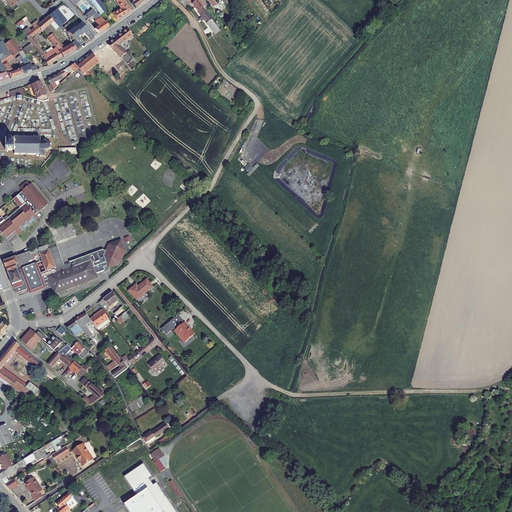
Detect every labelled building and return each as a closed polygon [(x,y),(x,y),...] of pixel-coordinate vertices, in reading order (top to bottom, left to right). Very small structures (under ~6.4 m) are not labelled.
[(84,0),(90,7),(91,5),(100,16),(105,11),(98,2),(99,1),(98,0),(84,0)] [(123,0),(115,0),(121,9),(114,13),(112,14),(116,21),(131,11),(123,0)] [(135,0),(131,3),(134,8),(145,0),(135,0)] [(208,0),(214,9),(218,6),(213,0),(208,0)] [(99,1),(98,2),(105,11),(106,10),(99,1)] [(208,23),(216,34),(221,30),(204,7),(201,4),(197,7),(201,13),(201,14),(208,24),(208,23)] [(89,10),(88,11),(92,16),(93,15),(96,20),(94,22),(98,27),(94,30),(98,34),(108,27),(91,8),(89,10)] [(66,21),(56,9),(48,16),(53,22),(58,28),(60,27),(66,21)] [(62,58),(76,49),(71,44),(63,49),(62,48),(65,46),(63,45),(61,46),(46,27),(50,24),(53,22),(48,16),(39,23),(36,26),(40,31),(41,32),(42,31),(46,35),(45,36),(58,52),(62,57),(62,58)] [(26,19),(25,17),(8,30),(10,32),(26,19)] [(40,31),(36,26),(33,28),(30,30),(24,35),(30,43),(32,46),(33,48),(46,67),(57,59),(52,50),(44,56),(37,45),(31,38),(38,33),(38,34),(41,32),(40,31)] [(128,29),(124,32),(129,39),(133,36),(128,29)] [(120,46),(129,39),(124,32),(108,44),(113,50),(133,71),(138,66),(120,46)] [(11,40),(4,45),(12,57),(18,52),(22,58),(24,57),(22,55),(20,51),(19,51),(11,40)] [(0,64),(9,79),(22,75),(20,69),(17,70),(16,67),(11,69),(7,62),(12,58),(12,57),(4,45),(1,41),(0,41),(0,51),(2,53),(0,54),(0,64)] [(30,43),(19,50),(20,51),(22,55),(33,48),(32,46),(30,43)] [(107,56),(113,50),(108,44),(94,55),(98,60),(106,54),(107,56)] [(100,63),(98,60),(94,55),(93,53),(77,66),(78,67),(88,79),(91,76),(88,72),(100,63)] [(22,58),(21,59),(26,66),(20,69),(22,75),(33,71),(30,66),(28,63),(24,57),(22,58)] [(0,82),(9,79),(0,64),(0,71),(0,72),(0,82)] [(53,83),(66,77),(63,70),(60,72),(60,73),(47,80),(51,87),(48,89),(50,93),(53,90),(56,88),(53,83)] [(30,88),(33,87),(36,99),(46,96),(45,91),(43,91),(41,83),(32,85),(30,85),(30,88)] [(12,150),(12,153),(40,154),(40,155),(35,155),(34,168),(41,168),(42,165),(48,159),(46,156),(46,150),(47,150),(47,151),(49,151),(48,150),(50,149),(51,149),(52,148),(50,148),(51,145),(52,144),(51,143),(50,144),(47,142),(46,140),(43,142),(41,142),(41,137),(12,137),(12,142),(8,142),(8,140),(7,140),(7,141),(5,142),(5,143),(7,143),(7,148),(5,148),(5,150),(7,150),(7,151),(8,151),(8,150),(12,150)] [(0,223),(0,233),(2,235),(3,233),(7,238),(16,230),(17,229),(20,233),(38,217),(35,213),(38,210),(39,210),(48,202),(30,183),(29,183),(26,180),(19,186),(22,190),(18,193),(25,202),(20,206),(4,220),(0,223)] [(74,201),(86,198),(85,192),(73,196),(74,201)] [(18,193),(13,198),(20,206),(25,202),(18,193)] [(106,251),(103,256),(56,275),(48,278),(49,282),(54,296),(97,280),(94,273),(103,270),(103,269),(107,267),(108,269),(119,265),(125,254),(120,242),(108,246),(106,251)] [(45,247),(37,250),(39,254),(38,255),(44,272),(45,273),(46,273),(48,278),(56,275),(54,270),(55,270),(48,251),(47,251),(45,247)] [(37,250),(28,253),(30,258),(38,255),(39,254),(37,250)] [(106,251),(55,270),(54,270),(56,275),(103,256),(106,251)] [(12,286),(13,291),(16,290),(22,288),(21,285),(21,283),(17,270),(28,266),(27,263),(31,261),(30,258),(28,253),(3,263),(11,286),(12,286)] [(28,266),(17,270),(21,283),(21,285),(22,288),(16,290),(17,294),(27,291),(29,294),(41,290),(44,289),(44,288),(44,287),(43,284),(49,282),(48,278),(46,273),(45,273),(44,272),(39,274),(35,264),(28,266)] [(132,289),(128,292),(136,302),(152,289),(146,282),(137,289),(134,292),(132,289)] [(111,295),(98,305),(102,310),(106,307),(107,310),(117,303),(111,295)] [(125,306),(114,315),(117,319),(115,320),(119,325),(127,319),(124,315),(129,311),(125,306)] [(108,319),(102,310),(98,313),(99,314),(90,320),(93,324),(98,331),(107,324),(105,321),(108,319)] [(90,320),(84,314),(73,321),(80,329),(81,331),(89,339),(91,336),(86,329),(93,324),(90,320)] [(184,324),(178,316),(161,330),(166,336),(172,331),(174,329),(176,331),(184,324)] [(73,321),(65,327),(71,334),(75,337),(81,331),(80,329),(73,321)] [(176,331),(174,332),(180,340),(182,340),(185,343),(195,335),(191,331),(190,332),(188,330),(189,329),(185,323),(184,324),(176,331)] [(30,332),(20,343),(30,352),(40,340),(34,336),(30,332)] [(53,338),(46,346),(53,351),(60,344),(53,338)] [(18,347),(13,343),(0,359),(0,361),(4,365),(14,353),(38,372),(40,370),(49,377),(51,374),(42,366),(41,367),(18,348),(18,347)] [(87,354),(76,344),(71,350),(66,345),(65,347),(57,355),(60,358),(63,359),(65,356),(68,353),(71,355),(73,353),(77,357),(79,355),(83,359),(87,354)] [(65,347),(63,345),(55,353),(56,354),(57,355),(65,347)] [(108,348),(104,351),(114,362),(107,366),(108,367),(107,368),(110,372),(117,366),(118,366),(121,363),(122,363),(108,348)] [(57,355),(56,354),(46,366),(51,369),(58,361),(67,369),(70,366),(69,365),(71,362),(65,356),(63,359),(60,358),(57,355)] [(159,356),(147,366),(154,374),(166,364),(159,356)] [(123,362),(122,363),(121,363),(123,365),(112,374),(115,378),(127,369),(128,368),(124,363),(123,362)] [(85,372),(74,363),(73,363),(71,366),(70,366),(67,369),(76,376),(77,374),(81,377),(85,372)] [(1,369),(0,367),(0,371),(33,397),(34,398),(38,392),(28,385),(26,388),(1,369)] [(33,397),(0,371),(0,379),(30,402),(33,397)] [(84,379),(79,385),(86,391),(87,391),(92,396),(86,401),(84,400),(83,401),(89,407),(104,397),(84,379)] [(146,389),(151,385),(147,381),(142,385),(146,389)] [(154,432),(143,439),(146,443),(159,435),(160,436),(169,430),(164,423),(153,431),(154,432)] [(467,425),(460,444),(467,446),(473,427),(467,425)] [(2,426),(0,426),(0,449),(12,444),(2,426)] [(166,436),(158,442),(161,445),(168,439),(166,436)] [(141,439),(107,461),(109,463),(119,456),(121,458),(144,443),(141,439)] [(82,446),(72,452),(75,458),(76,458),(79,462),(78,463),(81,468),(92,461),(82,446)] [(3,473),(0,474),(0,480),(1,482),(5,479),(35,461),(37,464),(42,461),(40,457),(41,456),(40,455),(47,451),(45,447),(13,467),(3,473)] [(64,448),(50,457),(54,464),(68,455),(64,448)] [(159,448),(151,454),(155,460),(153,461),(161,472),(166,469),(165,457),(159,448)] [(1,469),(3,473),(13,467),(6,455),(0,458),(0,465),(2,468),(1,469)] [(137,499),(125,508),(127,511),(175,511),(157,486),(154,488),(150,482),(153,480),(144,467),(124,480),(137,499)] [(32,478),(23,484),(32,498),(30,498),(33,503),(40,498),(38,494),(41,491),(37,486),(39,485),(40,484),(40,483),(39,482),(36,477),(32,479),(32,478)] [(8,484),(4,486),(10,492),(16,488),(12,481),(8,484)] [(59,509),(55,511),(66,511),(70,509),(68,507),(67,508),(64,505),(70,500),(72,498),(69,494),(68,496),(67,495),(56,505),(59,509)] [(70,500),(64,505),(67,508),(68,507),(73,504),(70,500)]
